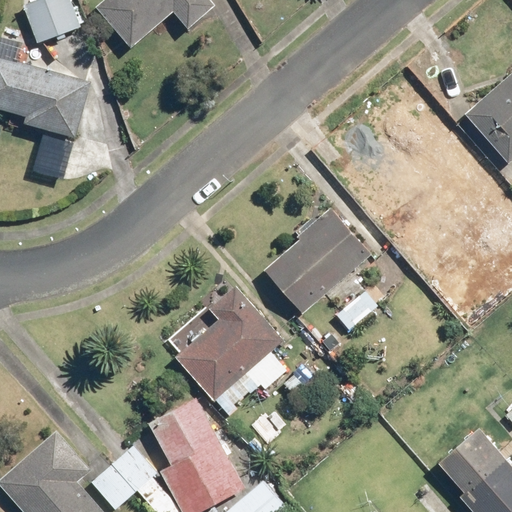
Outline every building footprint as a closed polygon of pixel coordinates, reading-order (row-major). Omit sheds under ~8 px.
[(37,10),(46,37),(79,27),(71,0),(37,10)] [(214,7),(207,0),(112,0),(103,8),(135,45),(175,11),(191,28),(214,7)] [(87,83),(0,61),(0,109),(75,128),(87,83)] [(511,80),(471,118),(511,162),(511,80)] [(390,197),(380,206),(419,249),(496,180),(443,119),(418,142),(433,159),(417,173),(398,152),(371,176),(390,197)] [(269,273),(306,314),(371,256),(334,215),(269,273)] [(474,258),(441,284),(468,317),(501,291),(474,258)] [(354,298),(338,312),(353,328),(379,304),(359,283),(349,292),(354,298)] [(181,361),(215,400),(282,342),(248,303),(181,361)] [(430,321),(410,339),(425,355),(444,337),(430,321)] [(297,369),(282,384),(325,428),(340,414),(297,369)] [(511,404),(500,415),(511,429),(511,404)] [(200,409),(155,432),(193,506),(238,483),(200,409)] [(511,511),(511,472),(478,433),(443,463),(484,511),(511,511)] [(4,482),(30,511),(104,511),(47,446),(4,482)] [(133,449),(95,483),(120,511),(158,476),(133,449)] [(231,511),(282,511),(284,510),(263,486),(231,511)]
